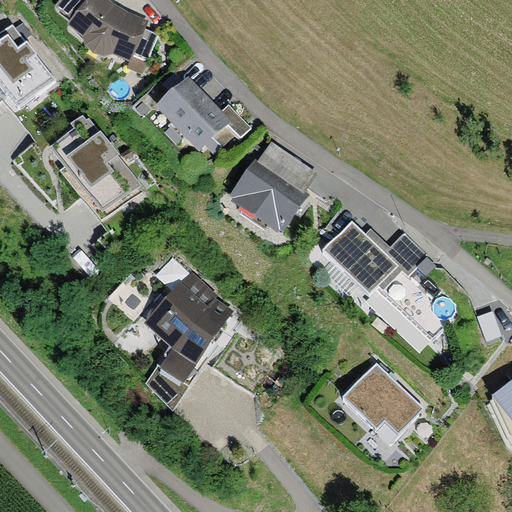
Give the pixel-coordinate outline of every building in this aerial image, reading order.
[(61,0),(56,6),(72,18),(68,23),(84,37),(85,44),(94,53),(105,55),(114,52),(130,59),(128,66),(142,72),(158,32),(145,28),(148,20),(115,4),(109,0),(61,0)] [(15,22),(0,33),(0,85),(20,111),(60,80),(29,40),(34,36),(24,22),(18,27),(15,22)] [(224,113),(188,76),(157,106),(199,150),(206,144),(215,154),(236,134),(240,137),(249,128),(229,108),(224,113)] [(89,118),(52,147),(103,213),(140,184),(89,118)] [(273,143),(259,163),(256,161),(233,195),(236,197),(233,202),(281,235),(309,195),(304,192),(317,173),(273,143)] [(352,220),(325,248),(371,292),(375,288),(434,344),(458,319),(411,274),(430,253),(406,230),(391,246),(371,227),(366,232),(352,220)] [(206,315),(174,291),(144,330),(176,356),(161,375),(179,389),(234,320),(214,305),(206,315)] [(215,373),(250,395),(271,361),(237,340),(215,373)] [(394,442),(424,410),(374,364),(344,396),(394,442)] [(511,384),(488,404),(508,446),(511,449),(511,384)]
